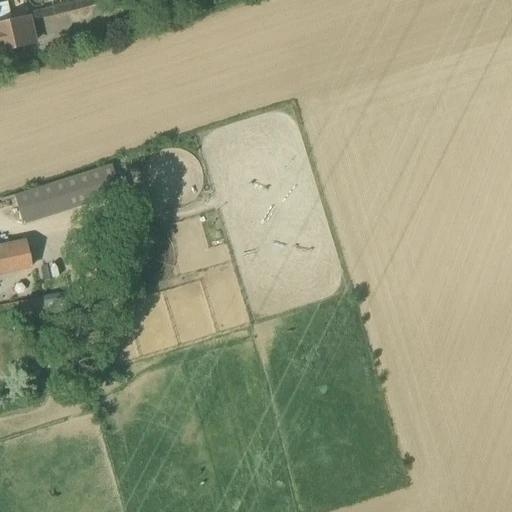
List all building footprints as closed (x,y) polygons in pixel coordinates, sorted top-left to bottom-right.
[(100,0),(105,13),(131,3),(129,0),(100,0)] [(0,50),(32,42),(25,16),(0,22),(0,50)] [(88,171),(0,200),(8,223),(96,195),(88,171)] [(0,275),(31,269),(24,241),(0,245),(0,275)] [(65,297),(42,302),(43,306),(44,315),(68,310),(65,297)] [(0,306),(0,323),(42,315),(39,298),(0,306)] [(46,340),(22,346),(26,368),(51,361),(46,340)]
